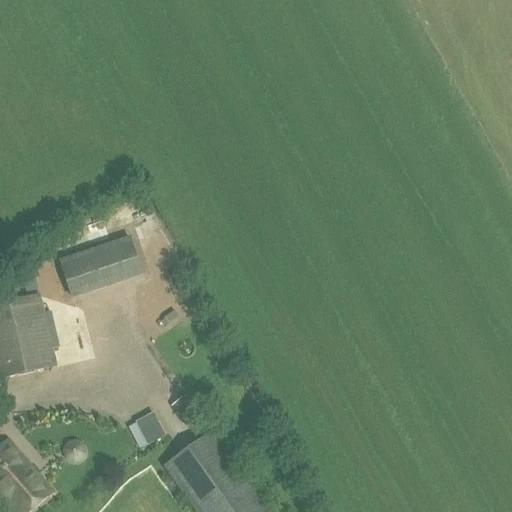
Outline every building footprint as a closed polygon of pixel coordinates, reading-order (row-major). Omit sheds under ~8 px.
[(145,279),(143,273),(131,239),(60,263),(73,303),(145,279)] [(53,350),(59,349),(51,313),(44,314),(40,297),(0,305),(0,380),(57,368),(53,350)] [(190,394),(171,406),(186,427),(204,413),(190,394)] [(141,437),(160,428),(154,416),(135,426),(141,437)] [(273,511),(217,432),(164,470),(193,511),(273,511)] [(0,496),(13,511),(32,511),(54,493),(9,442),(0,449),(0,496)]
